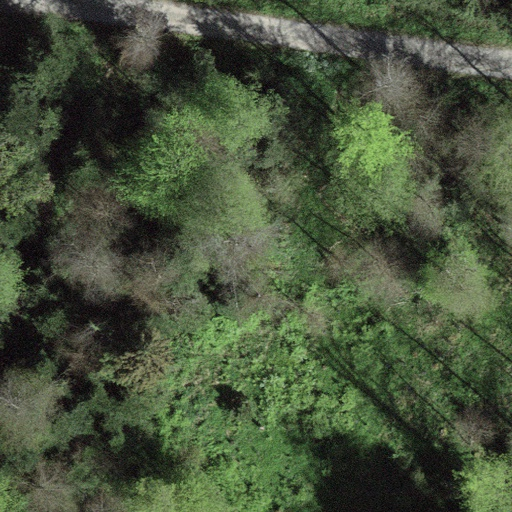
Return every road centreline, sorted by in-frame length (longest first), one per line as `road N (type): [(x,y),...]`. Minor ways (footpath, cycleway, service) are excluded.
road 1 (track): [(0,6),(511,59)]
road 2 (track): [(100,0),(0,326)]
